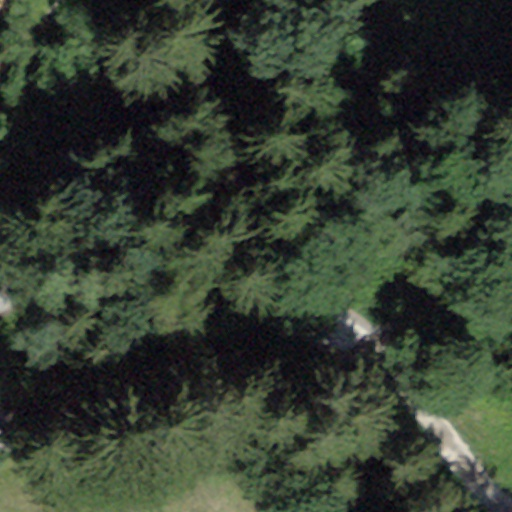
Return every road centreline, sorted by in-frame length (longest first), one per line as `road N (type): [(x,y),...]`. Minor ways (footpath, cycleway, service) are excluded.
road 1 (track): [(169,0),(189,95),(284,313)]
road 2 (track): [(0,413),(15,417),(196,384),(267,315),(284,313)]
road 3 (track): [(511,504),(377,339),(304,310)]
